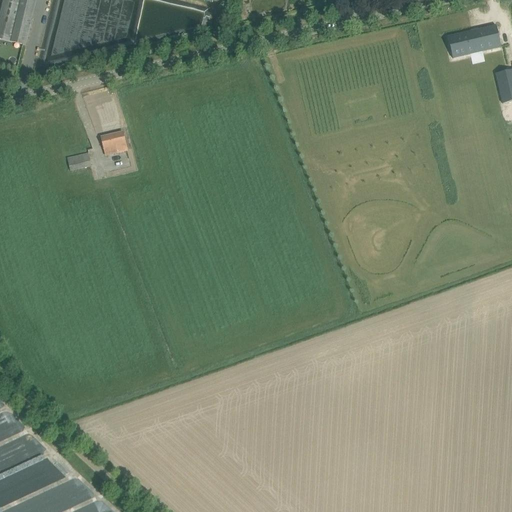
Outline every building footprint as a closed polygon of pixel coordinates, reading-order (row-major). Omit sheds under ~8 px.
[(4,0),(0,17),(0,37),(14,41),(26,44),(36,0),(4,0)] [(496,27),(448,38),(453,59),(501,48),(496,27)] [(511,71),(500,74),(506,104),(511,102),(511,71)] [(101,138),(104,147),(106,156),(127,151),(123,132),(101,138)] [(68,159),(71,171),(91,166),(88,154),(68,159)]
